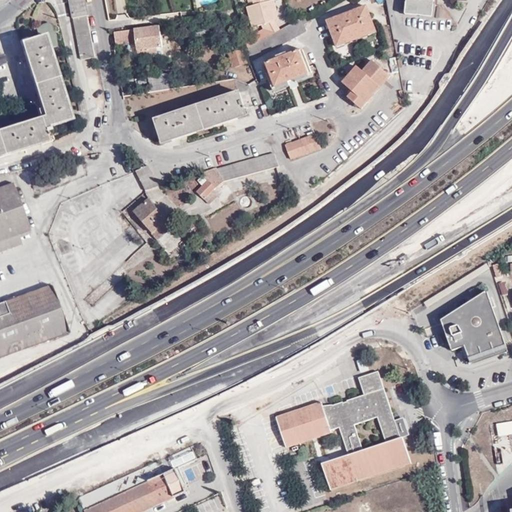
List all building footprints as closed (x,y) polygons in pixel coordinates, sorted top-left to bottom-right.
[(87,15),(84,0),(69,0),(73,19),(74,18),(87,15)] [(260,24),(272,20),(274,20),(272,9),(275,9),(275,8),(273,0),(267,0),(247,0),(248,1),(252,0),(253,4),(246,5),(251,26),(260,24)] [(408,0),(407,16),(434,19),(436,0),(408,0)] [(376,32),(367,6),(327,21),(337,47),(376,32)] [(87,15),(74,18),(81,60),(96,57),(87,15)] [(247,48),(244,49),(250,62),(307,31),(304,25),(309,22),(306,16),(291,24),(278,31),(274,33),(258,42),(247,48)] [(274,33),(278,31),(272,20),(260,24),(263,30),(271,26),(274,33)] [(36,27),(39,38),(45,36),(49,49),(57,46),(53,25),(50,23),(36,27)] [(254,35),(258,42),(274,33),(271,26),(263,30),(254,35)] [(136,43),(137,50),(157,48),(163,48),(160,27),(115,33),(116,46),(136,43)] [(245,40),(247,48),(258,42),(254,35),(245,40)] [(34,85),(58,78),(49,49),(45,36),(39,38),(25,42),(27,50),(24,51),(34,85)] [(248,64),(243,50),(229,55),(233,68),(248,64)] [(276,88),(288,83),(296,80),(309,76),(300,51),(267,64),(276,88)] [(364,73),(359,68),(344,84),(354,94),(350,99),(363,110),(391,77),(374,62),(364,73)] [(146,78),(148,92),(175,88),(174,75),(146,78)] [(44,117),(47,127),(71,120),(58,78),(34,85),(44,117)] [(296,80),(288,83),(291,89),(298,86),(296,80)] [(240,93),(199,106),(206,130),(238,120),(237,116),(247,113),(240,93)] [(206,130),(199,106),(157,120),(163,140),(172,137),(174,140),(206,130)] [(0,131),(0,144),(3,155),(39,144),(38,141),(46,139),(43,132),(48,130),(47,127),(44,117),(0,131)] [(321,148),(316,134),(286,145),(292,159),(321,148)] [(225,181),(280,167),(274,153),(218,169),(225,181)] [(136,172),(139,177),(146,192),(157,188),(159,187),(148,166),(136,172)] [(212,191),(225,181),(218,169),(217,168),(201,173),(208,181),(197,192),(204,199),(212,191)] [(59,187),(55,178),(34,186),(37,196),(59,187)] [(338,188),(331,179),(318,189),(325,198),(338,188)] [(0,187),(0,251),(21,244),(18,234),(30,230),(13,183),(0,187)] [(157,188),(146,192),(151,198),(150,199),(165,217),(175,209),(157,188)] [(216,195),(212,191),(204,199),(208,203),(216,195)] [(91,193),(74,200),(78,210),(96,203),(91,193)] [(122,209),(134,202),(130,196),(119,203),(122,209)] [(165,217),(150,199),(134,212),(157,240),(173,227),(165,217)] [(119,206),(108,212),(126,243),(137,237),(119,206)] [(65,230),(71,214),(62,210),(56,227),(65,230)] [(57,240),(77,289),(87,285),(67,236),(57,240)] [(496,279),(502,277),(498,264),(492,266),(496,279)] [(0,357),(68,333),(51,286),(0,304),(0,357)] [(466,347),(470,358),(507,346),(488,291),(443,320),(453,352),(466,347)] [(507,346),(470,358),(471,362),(508,349),(507,346)] [(331,434),(331,431),(339,428),(349,456),(321,465),(330,489),(410,462),(402,437),(400,438),(395,420),(377,372),(357,378),(363,396),(346,401),(347,402),(348,405),(344,407),(343,403),(342,402),(332,406),(333,410),(325,413),(322,407),(321,403),(276,418),(279,427),(293,423),(301,444),(331,434)] [(400,438),(402,437),(408,435),(402,418),(395,420),(400,438)] [(287,449),(301,444),(293,423),(279,427),(287,449)] [(158,461),(106,484),(79,497),(85,511),(140,511),(185,491),(175,468),(196,458),(191,446),(158,461)] [(410,462),(330,489),(331,492),(411,464),(410,462)]
